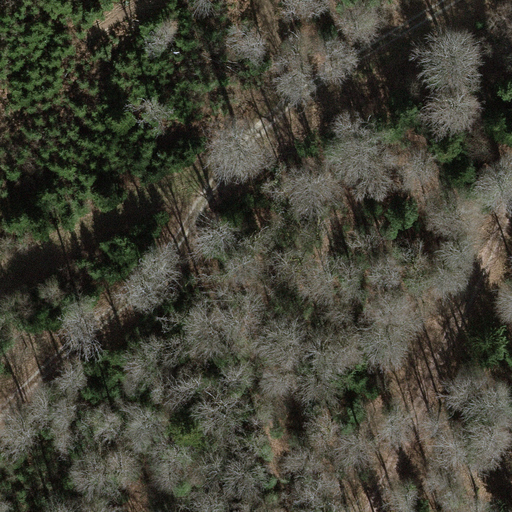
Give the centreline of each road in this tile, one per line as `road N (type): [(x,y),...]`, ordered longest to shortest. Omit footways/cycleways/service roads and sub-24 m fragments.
road 1 (track): [(447,0),(260,125),(106,315),(0,407)]
road 2 (track): [(379,511),(422,447),(511,233)]
